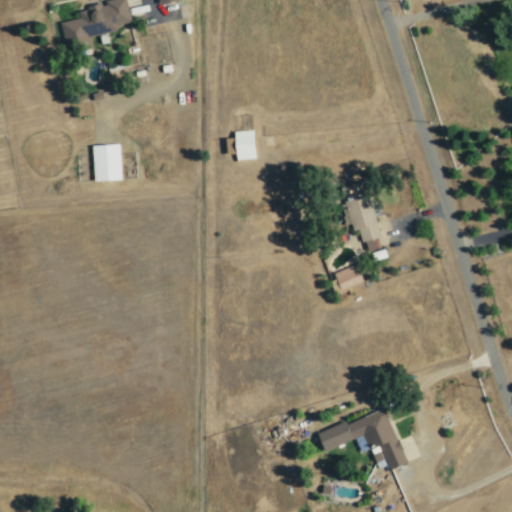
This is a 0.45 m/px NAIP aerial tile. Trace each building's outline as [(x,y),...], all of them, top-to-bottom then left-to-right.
[(252,129),(252,135),(254,157),(234,159),(232,137),(232,130),(252,129)] [(91,145),(92,181),(120,180),(118,144),(91,145)] [(365,251),(380,246),(362,181),(340,187),(353,231),(358,229),(365,251)] [(339,290),(362,280),(354,263),(332,273),(339,290)] [(315,433),(321,451),(354,439),(358,450),(368,447),(375,468),(386,464),(388,469),(404,463),(384,408),(315,433)]
